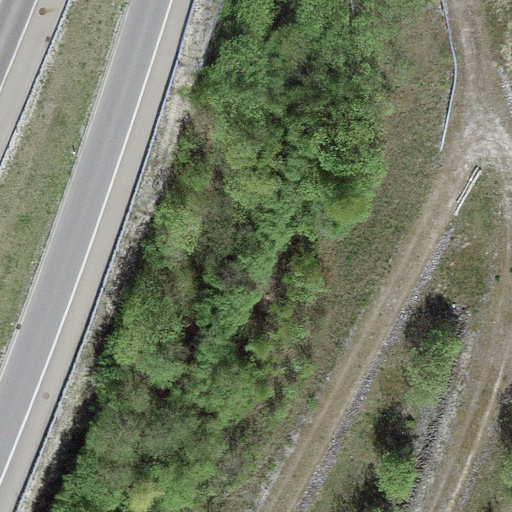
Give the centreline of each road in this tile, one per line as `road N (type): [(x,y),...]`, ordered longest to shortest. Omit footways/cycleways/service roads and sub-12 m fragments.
road 1 (track): [(279,511),(433,233),(482,91)]
road 2 (trunk): [(0,435),(150,0)]
road 3 (track): [(442,511),(511,298)]
